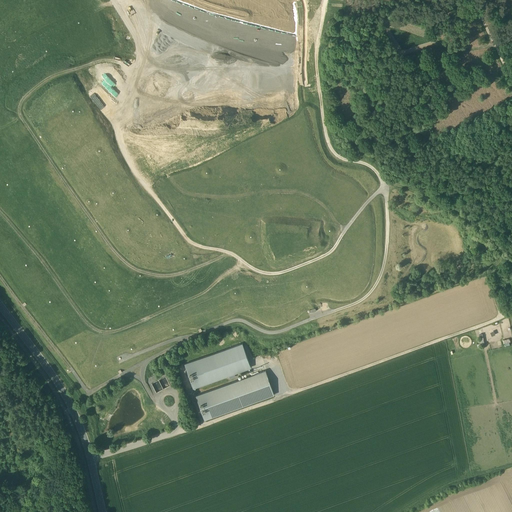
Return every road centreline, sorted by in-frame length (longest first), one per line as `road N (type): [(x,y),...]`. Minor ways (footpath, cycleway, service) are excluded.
road 1 (track): [(113,0),(141,51),(137,62),(94,63),(55,76),(32,87),(18,109),(107,241),(135,267),(178,271),(229,249),(278,271),(326,250),(384,185)]
road 2 (track): [(383,180),(385,254),(361,298),(274,332),(233,319),(88,393),(0,277)]
road 3 (track): [(323,0),(315,57),(328,144),(487,231),(501,252),(487,272),(501,317)]
road 4 (track): [(0,212),(101,329),(118,329),(205,288),(245,260)]
road 5 (track): [(229,249),(187,236),(127,157),(117,130),(137,62)]
road 6 (secondary): [(102,511),(74,413),(0,300)]
road 7 (track): [(292,393),(501,317)]
